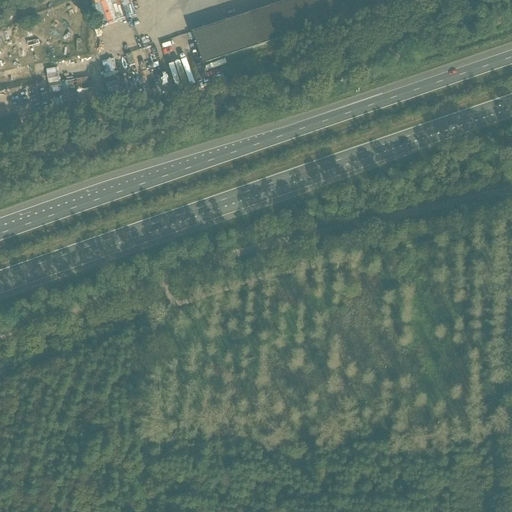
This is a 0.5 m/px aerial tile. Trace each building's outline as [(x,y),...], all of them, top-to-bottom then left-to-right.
[(105,0),(64,0),(0,21),(0,37),(106,3),(105,0)] [(59,40),(0,59),(0,71),(9,98),(135,56),(127,33),(195,11),(191,0),(126,0),(131,16),(59,40)] [(291,0),(249,14),(192,33),(203,65),(260,46),(316,28),(400,0),(291,0)] [(192,33),(159,44),(170,76),(202,65),(192,33)] [(150,72),(6,123),(11,137),(155,87),(150,72)]
